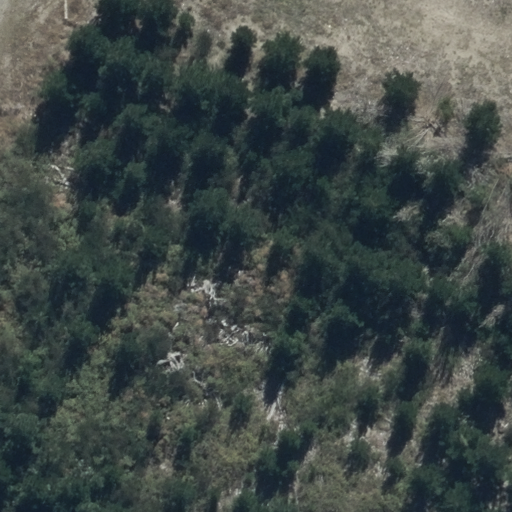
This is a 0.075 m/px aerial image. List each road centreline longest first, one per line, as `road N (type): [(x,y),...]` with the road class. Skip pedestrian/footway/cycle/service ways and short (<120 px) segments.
road 1 (track): [(291,0),(511,80)]
road 2 (track): [(56,0),(0,199)]
